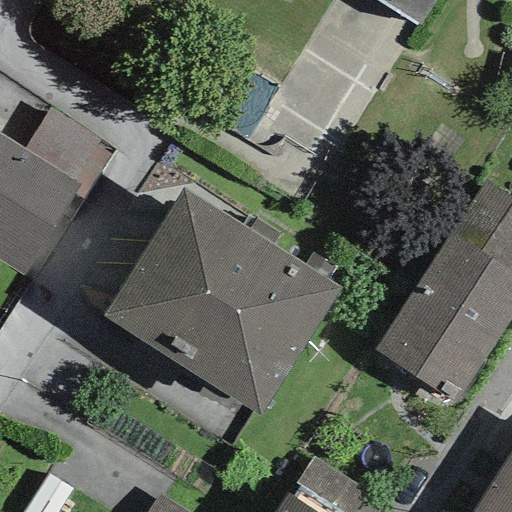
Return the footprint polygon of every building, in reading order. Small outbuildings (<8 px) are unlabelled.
[(374,0),(415,26),(432,0),(374,0)] [(80,185),(73,195),(82,200),(113,153),(49,109),(24,149),(80,185)] [(24,149),(0,134),(0,262),(22,276),(73,195),(80,185),(24,149)] [(449,234),(509,273),(511,269),(511,198),(485,180),(449,234)] [(249,230),(183,188),(102,317),(258,416),(341,289),(327,280),(304,266),(272,245),(249,230)] [(249,230),(272,245),(278,235),(255,220),(249,230)] [(449,234),(373,350),(454,403),(511,314),(511,275),(509,273),(449,234)] [(304,266),(327,280),(334,269),(312,255),(304,266)] [(511,511),(511,450),(472,511),(511,511)] [(294,483),(339,511),(382,511),(388,504),(312,456),(294,483)] [(58,511),(72,490),(47,475),(23,511),(58,511)] [(314,511),(287,494),(275,511),(314,511)] [(147,511),(185,511),(159,495),(147,511)]
